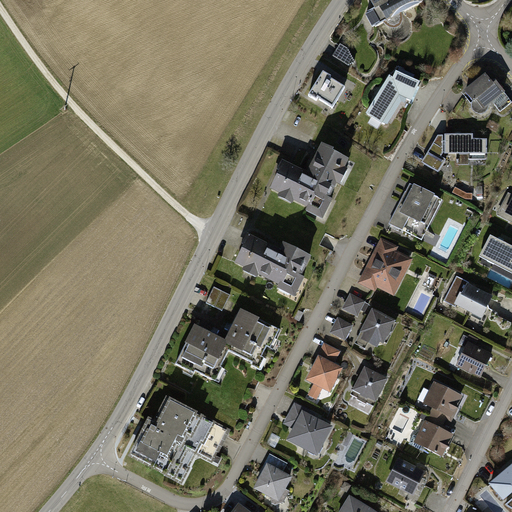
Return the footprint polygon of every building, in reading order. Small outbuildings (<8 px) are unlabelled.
[(372,0),(376,8),(368,12),(369,14),(366,15),(373,28),(375,26),(376,28),(384,24),(383,23),(385,22),(387,25),(391,28),(396,28),(399,26),(402,23),(401,17),(400,13),(401,13),(402,13),(423,3),(421,0),(372,0)] [(348,50),(341,45),(334,56),(349,66),(355,63),(348,50)] [(393,82),(389,80),(368,114),(383,124),(400,96),(411,102),(420,83),(403,76),(405,71),(400,68),(398,74),(397,73),(393,82)] [(332,78),(324,73),(309,96),(317,101),(318,99),(321,100),(320,101),(333,109),(346,89),(331,80),(332,78)] [(487,76),(466,93),(474,102),(473,104),(473,108),(474,111),(476,114),(479,114),(483,114),(486,113),(488,111),(489,108),(490,104),(493,102),(501,112),(511,103),(511,101),(494,80),(492,82),(487,76)] [(444,136),(438,136),(430,151),(431,152),(424,163),(439,173),(446,160),(442,158),(444,154),(457,154),(457,165),(470,165),(469,160),(486,160),(486,142),(473,141),(473,139),(473,136),(447,136),(447,142),(444,142),(444,136)] [(308,176),(284,163),(279,171),(282,172),(273,189),(283,194),(284,193),(294,198),(293,199),(310,208),(311,206),(322,212),(337,182),(336,181),(341,169),(343,170),(348,161),(331,153),(332,151),(323,146),(308,176)] [(439,198),(411,184),(406,192),(411,194),(402,212),(397,210),(390,224),(404,231),(410,217),(425,225),(439,198)] [(458,187),(455,193),(472,201),(475,195),(458,187)] [(511,196),(509,195),(499,215),(511,221),(511,196)] [(281,253),(249,237),(244,245),(246,246),(238,263),(247,268),(248,267),(259,272),(258,274),(282,285),(282,284),(294,289),(310,258),(285,245),(281,253)] [(511,248),(492,238),(483,255),(482,256),(489,259),(488,261),(494,264),(495,262),(511,270),(511,248)] [(396,248),(383,241),(377,252),(380,253),(370,274),(367,273),(362,283),(375,290),(377,286),(387,291),(393,280),(397,281),(402,270),(399,269),(404,258),(394,252),(396,248)] [(470,283),(457,277),(444,302),(456,307),(458,304),(474,312),(484,314),(492,298),(468,286),(470,283)] [(231,295),(215,288),(207,303),(215,308),(219,300),(227,304),(231,295)] [(364,303),(352,296),(345,309),(358,315),(364,303)] [(231,333),(227,342),(233,345),(230,352),(258,366),(272,339),(275,340),(281,330),(242,311),(235,326),(232,325),(228,332),(231,333)] [(304,314),(299,311),(295,319),(300,322),(304,314)] [(397,323),(374,311),(370,318),(369,317),(365,325),(366,325),(357,344),(365,348),(368,342),(374,344),(377,339),(386,344),(397,323)] [(352,326),(339,320),(333,332),(345,339),(352,326)] [(212,331),(211,334),(195,327),(176,365),(186,370),(188,366),(202,373),(201,374),(213,380),(220,367),(221,368),(230,352),(233,345),(227,342),(218,338),(219,335),(212,331)] [(478,342),(468,337),(463,346),(467,348),(458,365),(463,367),(476,374),(480,376),(481,376),(492,356),(475,347),(478,342)] [(338,376),(341,370),(332,365),(339,353),(325,346),(319,359),(320,359),(317,366),(315,365),(312,372),(313,373),(310,380),(316,383),(310,395),(317,399),(324,387),(330,390),(333,384),(335,385),(339,377),(338,376)] [(376,374),(366,370),(363,376),(361,375),(357,383),(359,384),(354,394),(374,405),(379,394),(380,395),(384,387),(383,386),(386,380),(376,374)] [(461,396),(437,383),(435,386),(433,385),(431,391),(433,392),(426,405),(434,409),(431,416),(444,422),(448,416),(451,417),(454,411),(459,409),(457,404),(461,396)] [(227,431),(168,400),(155,424),(151,421),(132,456),(176,479),(183,466),(187,468),(195,452),(212,460),(227,431)] [(321,446),(331,428),(312,418),(314,415),(296,405),(288,420),(298,425),(291,439),(310,449),(308,453),(314,456),(321,454),(324,448),(321,446)] [(441,429),(444,422),(431,416),(423,432),(421,431),(418,437),(414,435),(410,444),(421,450),(423,446),(441,456),(445,449),(450,447),(448,442),(452,434),(441,429)] [(287,464),(271,456),(266,466),(268,467),(257,488),(274,498),(272,500),(273,504),(276,505),(284,503),(285,499),(284,497),(281,495),(291,478),(282,473),(287,464)] [(424,474),(400,461),(389,481),(414,494),(424,474)] [(511,466),(491,484),(504,499),(511,492),(511,499),(506,505),(509,507),(511,509),(511,466)] [(351,486),(346,483),(342,489),(347,492),(351,486)] [(373,511),(351,497),(342,511),(373,511)]
